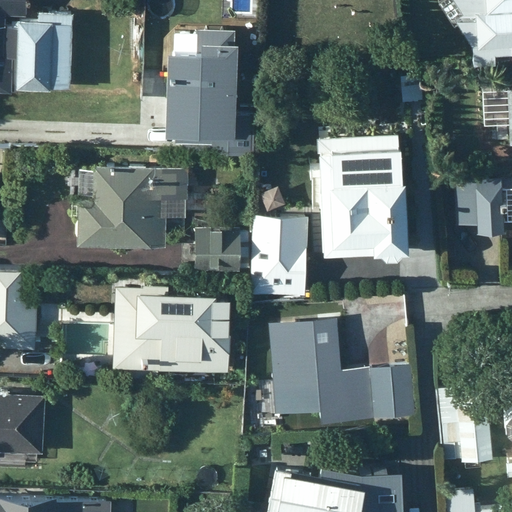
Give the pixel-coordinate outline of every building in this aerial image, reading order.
[(0,0),(0,84),(16,85),(16,79),(75,81),(77,7),(41,6),(41,13),(23,12),(22,20),(8,19),(8,9),(30,10),(30,0),(0,0)] [(511,0),(455,0),(456,5),(484,4),(484,8),(466,9),(481,32),(482,53),(504,52),(504,43),(511,42),(511,0)] [(234,42),(235,26),(198,26),(197,41),(174,40),(173,124),(184,124),(186,124),(186,145),(186,146),(257,147),(258,111),(257,111),(240,111),(241,43),(241,42),(234,42)] [(419,91),(383,93),(386,131),(421,129),(419,91)] [(342,175),(329,175),(331,243),(389,240),(396,246),(407,246),(413,240),(419,240),(414,169),(411,170),(409,138),(401,138),(401,132),(340,136),(342,175)] [(85,163),(81,237),(169,241),(170,211),(189,211),(191,162),(98,158),(97,164),(85,163)] [(478,174),(460,174),(460,204),(479,204),(478,174)] [(241,262),(250,262),(251,227),(244,226),(244,222),(197,222),(197,263),(241,263),(241,262)] [(290,227),(254,225),(252,287),(308,289),(310,241),(304,241),(304,234),(290,234),(290,227)] [(42,266),(0,263),(0,341),(38,343),(42,266)] [(160,362),(232,365),(235,288),(223,288),(223,278),(206,277),(205,284),(119,281),(117,361),(125,361),(124,374),(160,375),(160,362)] [(342,310),(272,316),(278,408),(324,405),(325,416),(377,412),(373,361),(345,363),(342,310)] [(414,359),(375,363),(378,410),(417,407),(414,359)] [(0,387),(0,443),(46,447),(50,391),(0,387)] [(466,455),(496,452),(490,395),(461,398),(463,416),(443,418),(446,442),(464,440),(466,455)] [(366,511),(373,474),(300,459),(301,455),(285,452),(273,511),(366,511)] [(261,479),(246,479),(245,497),(260,498),(261,479)] [(477,482),(449,484),(451,511),(507,511),(506,502),(484,504),(484,497),(479,497),(477,482)] [(111,511),(112,496),(60,495),(61,491),(0,489),(0,511),(111,511)]
